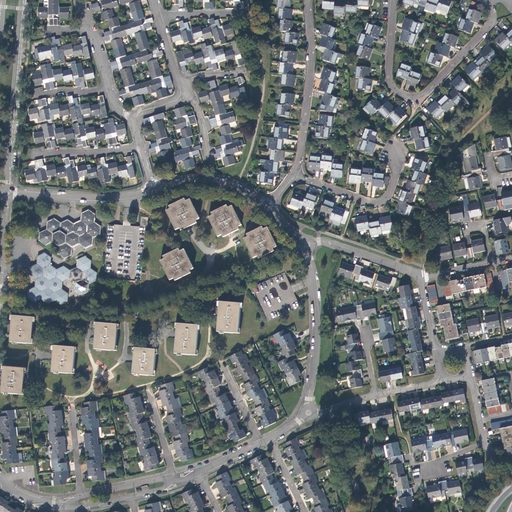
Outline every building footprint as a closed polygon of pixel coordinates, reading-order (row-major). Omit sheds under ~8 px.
[(53,0),(48,0),(49,7),(39,7),(39,17),(48,17),(48,13),(49,13),(49,15),(54,15),(53,0)] [(59,7),(59,0),(53,0),(54,15),(59,15),(59,14),(60,14),(60,18),(69,18),(69,7),(59,7)] [(121,0),(122,4),(129,2),(133,12),(142,9),(139,0),(121,0)] [(194,0),(195,1),(204,1),(204,2),(207,2),(207,9),(210,9),(210,2),(210,0),(194,0)] [(278,0),(278,7),(280,7),(289,8),(290,0),(278,0)] [(334,0),(323,0),(323,8),(334,9),(334,0)] [(345,14),(345,12),(346,1),(339,0),(334,0),(334,9),(333,13),(345,14)] [(345,12),(357,13),(357,6),(357,0),(346,0),(346,1),(345,12)] [(440,0),(439,0),(427,0),(425,6),(424,9),(435,13),(437,9),(440,0)] [(452,1),(449,0),(440,0),(437,9),(447,13),(452,1)] [(118,1),(117,1),(113,2),(104,5),(105,9),(107,9),(107,10),(103,11),(106,21),(108,20),(115,18),(112,7),(119,5),(118,1)] [(280,7),(278,19),(281,19),(290,20),(292,9),(289,8),(280,7)] [(473,22),(477,23),(481,13),(468,8),(464,19),(473,22)] [(144,17),(142,9),(133,12),(135,22),(132,23),(133,28),(144,25),(142,20),(141,20),(140,19),(144,17)] [(118,17),(115,18),(108,20),(111,28),(110,28),(111,31),(104,33),(105,37),(127,30),(130,29),(129,24),(121,26),(118,17)] [(220,38),(215,20),(214,17),(210,18),(212,25),(209,26),(210,27),(202,29),(204,36),(204,39),(214,36),(215,40),(220,38)] [(405,18),(402,29),(404,30),(414,33),(418,23),(405,18)] [(464,19),(461,18),(457,28),(469,33),(473,22),(464,19)] [(225,36),(235,33),(232,23),(224,26),(223,25),(221,26),(219,19),(215,20),(220,38),(222,45),(227,43),(225,36)] [(281,19),(279,31),(286,31),(291,32),(293,20),(290,20),(281,19)] [(147,24),(144,25),(133,28),(130,29),(127,30),(128,34),(135,32),(138,43),(147,40),(144,31),(146,30),(145,28),(152,26),(151,22),(147,24)] [(204,36),(202,29),(201,26),(193,29),(192,27),(190,28),(188,22),(184,23),(185,27),(186,30),(189,42),(190,44),(195,43),(194,39),(204,36)] [(374,37),(378,38),(381,28),(369,23),(365,34),(374,37)] [(324,24),(320,34),(324,36),(332,38),(335,28),(324,24)] [(105,37),(102,37),(104,41),(110,39),(111,41),(112,41),(115,50),(124,47),(121,36),(128,34),(127,30),(105,37)] [(180,30),(171,32),(174,42),(183,39),(185,43),(189,42),(186,30),(182,32),(182,33),(181,33),(180,30)] [(415,46),(419,35),(414,33),(404,30),(400,41),(412,45),(412,44),(415,46)] [(291,32),(286,31),(285,43),(297,44),(298,33),(291,32)] [(445,32),(441,43),(450,46),(453,47),(457,37),(445,32)] [(503,49),(511,42),(505,35),(502,32),(494,40),(503,49)] [(365,34),(361,33),(357,43),(360,44),(370,48),(374,37),(365,34)] [(85,58),(90,57),(88,46),(85,35),(81,36),(83,43),(80,44),(80,45),(72,46),(74,54),(75,56),(84,54),(85,58)] [(331,50),(335,40),(332,38),(324,36),(320,47),(326,49),(331,50)] [(60,61),(58,50),(57,46),(55,39),(54,37),(51,37),(52,44),(50,45),(50,46),(38,49),(40,60),(51,58),(52,61),(55,63),(60,61)] [(150,48),(147,40),(138,43),(141,52),(137,53),(138,58),(139,58),(149,55),(148,49),(147,50),(146,48),(150,48)] [(240,65),(244,64),(237,40),(231,42),(233,48),(224,51),(226,58),(227,60),(234,58),(235,59),(238,58),(240,65)] [(441,43),(438,42),(434,53),(443,56),(446,57),(450,46),(441,43)] [(61,64),(66,63),(64,56),(74,54),(72,46),(72,44),(63,45),(64,49),(62,50),(62,49),(58,50),(60,61),(61,64)] [(370,48),(360,44),(356,55),(368,59),(372,48),(370,48)] [(483,56),(489,63),(498,55),(489,45),(481,53),(483,56)] [(210,57),(208,49),(207,46),(202,48),(203,51),(193,54),(195,61),(196,63),(204,61),(205,63),(208,62),(210,68),(213,67),(212,64),(211,61),(211,60),(210,57)] [(127,56),(124,47),(115,50),(117,58),(118,61),(111,63),(112,66),(132,60),(131,55),(127,56)] [(213,67),(214,71),(219,69),(216,63),(219,62),(218,60),(226,58),(224,51),(223,48),(214,52),(213,48),(208,49),(210,57),(211,60),(211,61),(212,64),(213,67)] [(341,60),(343,54),(331,50),(326,49),(322,60),(334,64),(336,58),(341,60)] [(195,61),(193,54),(192,52),(183,54),(182,50),(177,52),(184,73),(187,72),(185,65),(188,65),(188,63),(195,61)] [(164,54),(163,51),(160,52),(156,53),(153,54),(149,55),(139,58),(140,62),(147,60),(150,70),(159,67),(157,59),(158,58),(157,56),(164,54)] [(284,51),(283,62),(293,63),(295,63),(296,52),(284,51)] [(434,53),(430,51),(427,62),(439,66),(443,56),(434,53)] [(482,72),(485,75),(493,67),(489,63),(483,56),(474,64),(482,72)] [(137,64),(136,59),(132,60),(112,66),(113,70),(120,68),(120,70),(121,70),(124,78),(133,75),(130,66),(137,64)] [(79,76),(76,64),(76,61),(71,62),(73,70),(63,72),(64,79),(65,82),(73,80),(73,77),(74,76),(75,77),(76,77),(79,76)] [(283,62),(280,62),(279,73),(283,74),(292,75),(293,63),(283,62)] [(473,80),(482,72),(474,64),(473,62),(464,71),(473,80)] [(64,79),(63,72),(62,69),(53,71),(51,63),(46,64),(52,90),(56,89),(54,82),(56,82),(56,81),(64,79)] [(83,70),(81,63),(76,64),(79,76),(79,78),(85,77),(84,76),(86,76),(87,80),(95,78),(93,68),(83,70)] [(52,90),(46,64),(42,65),(43,74),(32,76),(34,85),(44,83),(44,84),(46,84),(48,91),(52,90)] [(411,71),(412,67),(400,64),(397,76),(408,80),(411,71)] [(357,65),(355,76),(359,77),(368,78),(369,67),(357,65)] [(162,75),(159,67),(150,70),(153,79),(148,81),(150,86),(161,82),(165,81),(172,79),(171,76),(164,78),(163,75),(162,75)] [(324,68),(320,79),(323,80),(333,83),(336,73),(324,68)] [(421,74),(411,71),(408,80),(407,83),(417,87),(421,74)] [(292,75),(283,74),(282,85),(294,86),(296,75),(292,75)] [(135,85),(133,75),(124,78),(126,86),(126,87),(126,89),(119,91),(121,95),(124,94),(130,92),(134,91),(147,86),(146,82),(135,85)] [(456,88),(460,93),(463,90),(466,93),(471,88),(459,75),(451,83),(456,88)] [(371,90),(372,78),(368,78),(359,77),(358,88),(371,90)] [(173,83),(172,79),(165,81),(161,82),(150,86),(147,86),(149,91),(150,95),(157,93),(159,99),(168,96),(166,87),(167,87),(166,85),(173,83)] [(331,95),(335,84),(333,83),(323,80),(319,91),(325,93),(331,95)] [(218,104),(223,103),(221,96),(231,93),(229,88),(228,84),(219,86),(220,91),(219,91),(219,90),(214,91),(218,104)] [(147,86),(134,91),(136,96),(137,97),(133,98),(136,106),(145,103),(142,93),(149,91),(147,86)] [(241,95),(243,102),(248,100),(244,87),(239,88),(239,89),(238,90),(237,86),(229,88),(231,93),(232,98),(239,96),(241,95)] [(455,104),(456,106),(461,101),(465,98),(460,93),(456,88),(447,96),(455,104)] [(218,104),(214,91),(209,93),(210,94),(208,94),(207,90),(199,93),(201,102),(212,99),(213,106),(218,104)] [(280,104),(291,105),(294,106),(295,94),(282,93),(280,104)] [(336,99),(337,97),(331,95),(325,93),(322,104),(319,111),(336,113),(337,109),(339,100),(336,99)] [(445,110),(446,112),(455,104),(447,96),(446,95),(438,102),(445,110)] [(103,117),(107,116),(105,107),(104,103),(103,96),(99,96),(101,104),(98,104),(99,105),(90,107),(91,113),(92,116),(102,114),(103,117)] [(73,119),(77,118),(74,100),(73,97),(69,98),(70,105),(68,105),(68,106),(60,108),(61,114),(62,117),(72,115),(73,119)] [(378,110),(382,106),(374,97),(363,108),(370,114),(371,113),(373,115),(378,110)] [(81,115),(91,113),(90,107),(89,104),(81,106),(81,105),(79,106),(78,99),(74,100),(77,118),(78,120),(82,119),(81,115)] [(436,118),(445,110),(438,102),(436,100),(427,108),(436,118)] [(395,109),(388,101),(382,106),(378,110),(386,118),(389,115),(395,109)] [(211,123),(235,116),(233,111),(226,113),(223,103),(218,104),(213,106),(216,115),(216,117),(210,119),(211,123)] [(280,104),(278,104),(277,115),(290,117),(291,105),(280,104)] [(61,114),(60,108),(59,105),(50,106),(51,110),(50,110),(49,109),(44,110),(47,121),(52,120),(51,116),(61,114)] [(184,106),(175,109),(178,119),(174,120),(175,125),(186,122),(184,117),(183,117),(183,116),(187,115),(184,106)] [(398,106),(395,109),(389,115),(396,124),(406,114),(398,106)] [(42,122),(47,121),(44,110),(40,111),(40,112),(39,112),(38,108),(29,110),(31,120),(38,119),(39,123),(42,122)] [(166,117),(164,113),(154,116),(151,117),(144,119),(145,122),(152,120),(152,123),(153,123),(155,131),(165,128),(162,119),(166,117)] [(330,127),(331,127),(333,116),(320,114),(318,126),(330,127)] [(223,135),(229,133),(232,132),(229,123),(236,121),(235,116),(211,123),(212,127),(220,125),(221,127),(220,127),(223,135)] [(186,122),(175,125),(176,129),(180,128),(183,138),(191,136),(193,135),(191,127),(191,124),(198,122),(197,118),(190,120),(190,121),(186,122)] [(127,133),(125,123),(115,125),(114,121),(109,122),(111,132),(116,131),(116,130),(117,130),(118,135),(127,133)] [(111,132),(109,122),(104,123),(105,127),(95,129),(96,136),(97,139),(106,137),(106,138),(108,138),(110,145),(113,144),(112,137),(111,132)] [(81,134),(79,125),(78,123),(74,124),(75,129),(65,131),(66,137),(67,140),(75,138),(74,134),(76,133),(76,135),(81,134)] [(50,137),(48,126),(47,124),(43,124),(44,131),(34,133),(36,143),(45,141),(45,137),(46,137),(46,138),(50,137)] [(65,131),(64,127),(54,129),(53,124),(48,126),(50,137),(55,136),(55,135),(56,135),(57,139),(66,137),(65,131)] [(95,129),(94,127),(85,129),(84,124),(79,125),(81,134),(81,137),(82,140),(83,144),(84,148),(88,147),(86,139),(88,139),(88,137),(96,136),(95,129)] [(318,126),(317,125),(315,137),(328,139),(330,127),(318,126)] [(415,139),(425,137),(425,132),(428,132),(426,125),(410,128),(413,140),(415,139)] [(275,127),(273,138),(283,139),(286,139),(288,128),(275,127)] [(168,138),(165,128),(155,131),(158,140),(162,139),(162,140),(161,140),(162,145),(170,142),(173,141),(171,137),(168,138)] [(360,138),(373,143),(377,132),(364,128),(360,138)] [(227,150),(241,146),(243,145),(242,140),(233,143),(229,133),(223,135),(220,136),(222,145),(226,143),(227,145),(226,146),(227,150)] [(191,136),(183,138),(181,139),(184,148),(179,150),(181,155),(189,152),(192,151),(191,146),(189,147),(189,145),(193,144),(191,136)] [(430,148),(428,136),(425,137),(415,139),(417,151),(430,148)] [(273,138),(270,137),(270,140),(267,140),(266,149),(271,149),(281,150),(283,139),(273,138)] [(510,152),(511,152),(509,139),(506,139),(506,137),(494,140),(496,152),(493,152),(493,155),(503,153),(508,152),(510,152)] [(371,154),(375,144),(373,143),(360,138),(359,138),(356,148),(359,149),(359,150),(371,154)] [(172,148),(170,142),(162,145),(160,146),(159,146),(156,147),(152,148),(149,149),(150,153),(157,151),(157,153),(159,153),(161,161),(171,158),(168,149),(172,148)] [(477,156),(475,145),(459,155),(460,159),(461,159),(464,172),(471,171),(472,174),(481,172),(481,169),(477,170),(475,156),(477,156)] [(223,158),(226,166),(235,164),(232,154),(242,150),(241,146),(227,150),(223,151),(217,153),(214,154),(215,158),(221,156),(222,158),(223,158)] [(194,155),(200,153),(199,149),(196,150),(192,151),(189,152),(181,155),(179,156),(175,157),(177,161),(183,159),(186,169),(196,165),(194,157),(195,157),(194,155)] [(281,150),(271,149),(270,160),(279,161),(282,161),(284,151),(281,150)] [(511,155),(510,152),(508,152),(503,153),(493,155),(494,159),(497,158),(499,171),(511,168),(509,155),(511,155)] [(320,168),(321,155),(316,154),(315,155),(310,155),(308,169),(320,170),(320,168)] [(119,171),(120,175),(129,173),(130,177),(135,176),(131,155),(127,156),(128,163),(126,163),(126,164),(118,166),(119,171)] [(332,159),(333,156),(321,155),(320,168),(331,169),(332,159)] [(100,157),(106,181),(110,181),(109,174),(119,171),(118,166),(117,161),(108,163),(106,163),(105,156),(100,157)] [(70,160),(69,157),(65,158),(66,165),(64,165),(64,166),(56,168),(57,174),(58,177),(68,175),(69,182),(75,181),(70,160)] [(90,164),(87,164),(89,175),(90,177),(100,175),(101,183),(106,181),(100,157),(97,158),(98,165),(98,167),(97,168),(96,165),(91,166),(90,164)] [(57,174),(56,168),(55,164),(47,166),(46,165),(44,165),(42,159),(39,160),(44,181),(48,180),(47,176),(57,174)] [(79,177),(89,175),(87,164),(86,164),(78,166),(78,165),(75,166),(74,159),(70,160),(75,181),(80,180),(79,177)] [(265,164),(264,171),(274,173),(277,173),(279,161),(270,160),(261,159),(260,163),(265,164)] [(332,159),(331,169),(330,176),(342,178),(344,165),(336,164),(337,159),(332,159)] [(414,171),(423,175),(427,164),(416,159),(411,169),(414,171)] [(39,182),(44,181),(39,160),(35,160),(36,167),(34,167),(34,169),(26,170),(28,180),(34,179),(35,183),(39,182)] [(373,173),(374,170),(362,169),(362,171),(361,182),(372,183),(373,173)] [(361,182),(362,171),(350,170),(349,183),(360,184),(361,182)] [(264,171),(260,171),(259,182),(272,184),(274,173),(264,171)] [(421,187),(426,176),(423,175),(414,171),(409,181),(419,185),(421,187)] [(482,175),(481,172),(472,174),(465,176),(465,178),(464,179),(466,188),(469,188),(469,189),(481,187),(479,176),(482,175)] [(372,183),(372,186),(383,187),(384,181),(385,174),(373,173),(372,183)] [(412,195),(414,196),(419,185),(409,181),(407,180),(402,190),(412,195)] [(395,199),(398,200),(407,205),(412,195),(402,190),(400,189),(395,199)] [(511,203),(511,191),(500,193),(502,200),(499,200),(501,210),(504,209),(503,205),(511,203)] [(302,204),(305,196),(295,192),(290,204),(301,208),(302,204)] [(318,196),(307,193),(305,196),(302,204),(313,208),(318,196)] [(501,210),(499,200),(495,201),(494,195),(483,197),(485,209),(496,207),(497,210),(501,210)] [(180,226),(182,229),(197,221),(196,219),(200,217),(191,197),(186,199),(185,197),(170,204),(171,207),(167,209),(176,228),(180,226)] [(335,203),(324,199),(320,211),(323,212),(323,213),(322,216),(330,219),(331,215),(334,207),(335,203)] [(404,217),(409,206),(407,205),(398,200),(392,211),(404,217)] [(468,211),(464,212),(466,221),(470,221),(469,218),(481,215),(478,203),(467,205),(468,211)] [(221,233),(223,236),(239,228),(238,225),(242,223),(233,204),(228,207),(227,204),(211,212),(213,214),(208,216),(218,235),(221,233)] [(333,220),(341,223),(345,211),(334,207),(331,215),(330,219),(328,224),(331,226),(333,220)] [(466,221),(464,212),(461,213),(460,207),(448,209),(451,221),(462,219),(463,222),(466,221)] [(72,255),(73,247),(79,244),(86,248),(93,245),(93,237),(100,234),(101,226),(95,222),(95,214),(89,210),(81,213),(80,220),(74,223),(69,220),(67,219),(62,222),(60,223),(54,218),(47,221),(47,225),(47,229),(40,232),(39,236),(39,240),(45,245),(52,242),(58,246),(58,254),(65,258),(72,255)] [(141,216),(140,226),(146,227),(148,227),(148,217),(141,216)] [(368,223),(367,216),(355,218),(358,231),(369,229),(368,223)] [(379,221),(381,234),(392,232),(392,229),(390,217),(379,219),(379,221)] [(507,233),(505,218),(492,221),(494,235),(507,233)] [(371,236),(381,234),(379,221),(368,223),(369,229),(371,236)] [(257,254),(259,257),(274,249),(273,247),(277,245),(267,225),(263,227),(262,225),(246,232),(248,235),(243,237),(253,256),(257,254)] [(471,248),(468,249),(470,258),(474,257),(473,254),(485,251),(482,239),(470,242),(471,248)] [(494,242),(496,255),(509,253),(506,239),(494,242)] [(470,258),(468,249),(465,249),(464,243),(452,245),(455,258),(467,255),(467,258),(470,258)] [(451,258),(449,246),(436,249),(438,254),(434,255),(436,265),(440,264),(439,261),(451,258)] [(176,276),(177,279),(192,271),(191,268),(195,267),(186,247),(181,249),(180,247),(164,254),(166,257),(162,259),(171,278),(176,276)] [(77,259),(77,267),(71,270),(64,265),(57,269),(51,264),(52,257),(46,252),(39,256),(38,264),(31,267),(30,275),(36,280),(36,285),(35,287),(28,290),(27,298),(34,303),(41,299),(48,304),(54,300),(61,305),(68,301),(69,294),(63,290),(63,281),(70,278),(76,283),(75,291),(81,295),(89,292),(90,284),(97,281),(97,273),(91,269),(92,260),(85,256),(77,259)] [(348,265),(342,263),(338,275),(351,279),(353,274),(356,275),(359,267),(355,266),(355,267),(348,265)] [(359,267),(356,275),(360,276),(358,281),(371,286),(375,274),(367,272),(361,270),(362,268),(359,267)] [(288,280),(284,273),(262,283),(265,289),(254,293),(254,294),(267,322),(300,307),(296,299),(288,280)] [(483,278),(482,274),(475,275),(478,288),(485,287),(484,284),(483,281),(483,278)] [(478,288),(475,275),(469,276),(472,289),(478,288)] [(393,288),(396,279),(393,278),(392,280),(386,278),(379,276),(375,287),(388,292),(390,286),(393,288)] [(472,289),(469,276),(462,278),(463,279),(465,291),(472,289)] [(451,293),(458,292),(456,280),(456,279),(449,280),(449,281),(450,284),(450,288),(451,291),(451,293)] [(458,292),(465,291),(463,279),(456,280),(458,292)] [(265,289),(262,283),(251,288),(254,293),(265,289)] [(400,299),(410,297),(409,290),(408,286),(398,288),(400,299)] [(405,309),(413,308),(411,302),(410,297),(400,299),(398,299),(400,310),(403,310),(405,309)] [(241,303),(220,301),(219,314),(217,331),(239,333),(241,303)] [(361,308),(358,309),(360,321),(364,320),(364,318),(369,317),(376,315),(374,302),(361,305),(361,308)] [(449,304),(436,306),(437,313),(450,311),(449,304)] [(338,323),(353,320),(356,319),(357,321),(360,321),(358,309),(354,309),(354,307),(336,310),(338,323)] [(408,320),(417,318),(416,312),(415,307),(413,308),(405,309),(408,320)] [(438,320),(451,317),(450,311),(437,313),(438,320)] [(511,311),(501,314),(504,326),(511,324),(511,311)] [(486,329),(499,326),(496,314),(483,317),(484,322),(481,323),(483,332),(486,331),(486,329)] [(35,317),(13,315),(12,327),(11,342),(32,344),(35,317)] [(389,317),(377,320),(379,327),(380,333),(378,334),(378,338),(390,335),(389,332),(392,331),(389,317)] [(452,324),(451,317),(438,320),(439,327),(442,326),(452,324)] [(410,331),(417,330),(419,329),(418,323),(417,318),(408,320),(410,331)] [(479,333),(483,332),(481,323),(478,324),(476,318),(465,320),(468,332),(478,330),(479,333)] [(118,324),(97,322),(96,333),(94,349),(116,351),(118,324)] [(199,325),(178,323),(177,335),(175,353),(197,355),(199,325)] [(455,324),(452,324),(442,326),(444,333),(457,330),(455,324)] [(286,334),(284,330),(272,335),(276,343),(278,342),(280,346),(292,340),(289,333),(286,334)] [(410,343),(419,341),(418,334),(417,330),(410,331),(408,331),(409,337),(407,337),(408,343),(410,343)] [(458,337),(457,330),(444,333),(445,340),(458,337)] [(338,347),(339,351),(346,350),(354,348),(353,344),(359,343),(357,334),(346,337),(347,345),(338,347)] [(390,335),(378,338),(379,341),(381,341),(383,346),(384,353),(396,351),(393,338),(390,339),(390,335)] [(296,346),(292,340),(280,346),(282,349),(280,350),(284,358),(288,356),(295,353),(292,348),(296,346)] [(412,353),(419,352),(422,351),(420,345),(419,341),(410,343),(412,353)] [(500,347),(502,358),(509,356),(506,344),(500,345),(500,347)] [(76,347),(54,345),(53,355),(52,372),(74,373),(76,347)] [(486,348),(489,360),(495,359),(493,349),(493,346),(486,348)] [(156,349),(135,347),(134,358),(133,373),(154,375),(156,349)] [(493,349),(495,359),(502,358),(500,347),(493,349)] [(354,348),(346,350),(347,353),(349,353),(351,362),(356,361),(362,360),(361,354),(360,350),(355,352),(354,348)] [(480,349),(482,362),(489,360),(486,348),(480,349)] [(475,363),(482,362),(480,349),(473,350),(475,363)] [(242,355),(240,351),(229,357),(232,364),(235,362),(237,367),(246,363),(248,362),(244,354),(242,355)] [(412,365),(422,363),(420,356),(419,352),(412,353),(406,354),(408,360),(411,360),(412,365)] [(288,356),(284,358),(277,362),(281,370),(283,369),(285,373),(296,367),(293,359),(290,361),(288,356)] [(351,362),(345,364),(347,373),(352,372),(353,375),(361,374),(360,370),(358,370),(357,366),(356,361),(351,362)] [(246,363),(237,367),(234,368),(238,375),(241,374),(243,378),(253,373),(249,365),(247,366),(246,363)] [(410,371),(411,376),(424,374),(423,367),(422,363),(412,365),(413,371),(410,371)] [(3,379),(2,392),(23,394),(26,368),(4,366),(3,379)] [(399,366),(388,368),(390,381),(395,380),(401,378),(399,368),(399,366)] [(211,371),(209,367),(197,372),(201,380),(203,379),(205,383),(217,377),(214,370),(211,371)] [(300,374),(296,367),(285,373),(286,376),(284,377),(288,385),(299,380),(297,375),(300,374)] [(388,368),(377,370),(379,383),(385,382),(390,381),(388,368)] [(246,392),(257,386),(255,382),(258,381),(253,373),(243,378),(245,383),(242,384),(246,392)] [(353,375),(348,376),(350,389),(361,387),(360,381),(360,378),(362,378),(361,374),(353,375)] [(221,384),(217,377),(205,383),(206,386),(205,387),(208,395),(219,390),(217,385),(221,384)] [(482,387),(495,385),(493,378),(480,380),(482,387)] [(174,391),(171,382),(160,385),(162,390),(159,391),(161,399),(173,395),(172,391),(174,391)] [(483,394),(496,391),(495,385),(482,387),(483,394)] [(265,397),(267,396),(263,388),(259,390),(257,386),(246,392),(249,399),(252,397),(254,402),(265,397)] [(460,404),(465,402),(462,389),(457,390),(451,392),(453,402),(459,401),(460,404)] [(221,394),(219,390),(208,395),(212,403),(214,402),(216,406),(228,400),(224,393),(221,394)] [(484,400),(498,398),(496,391),(483,394),(484,400)] [(137,397),(136,392),(124,395),(127,405),(129,404),(129,408),(142,404),(140,396),(137,397)] [(447,403),(453,402),(451,392),(447,393),(440,394),(441,396),(443,404),(447,403)] [(174,398),(173,395),(161,399),(163,406),(166,405),(167,410),(179,407),(180,406),(178,397),(174,398)] [(443,404),(441,396),(436,397),(430,399),(432,410),(443,407),(443,404)] [(269,405),(265,397),(254,402),(257,406),(253,408),(257,415),(260,414),(268,410),(267,406),(269,405)] [(421,410),(419,401),(419,398),(413,399),(408,401),(409,410),(415,409),(416,412),(421,410)] [(499,405),(498,398),(484,400),(486,407),(490,406),(494,406),(497,405),(499,405)] [(432,410),(430,399),(425,400),(419,401),(421,410),(421,412),(432,410)] [(232,408),(228,400),(216,406),(218,409),(216,410),(220,419),(222,418),(231,414),(229,409),(232,408)] [(97,410),(96,401),(84,402),(84,407),(81,407),(82,415),(95,414),(94,410),(97,410)] [(409,410),(408,401),(401,402),(396,403),(399,416),(404,414),(403,412),(409,410)] [(144,411),(142,404),(129,408),(130,410),(127,411),(130,421),(131,420),(142,417),(141,412),(144,411)] [(58,409),(58,405),(46,406),(47,415),(49,415),(49,419),(62,417),(61,409),(58,409)] [(179,407),(167,410),(169,415),(165,416),(167,423),(180,420),(179,416),(182,415),(179,407)] [(275,417),(271,408),(268,410),(260,414),(262,418),(259,420),(262,427),(274,421),(273,418),(275,417)] [(14,409),(2,410),(2,416),(0,415),(0,421),(0,424),(13,423),(13,419),(14,419),(14,418),(15,418),(14,409)] [(388,423),(393,422),(390,409),(385,410),(379,411),(381,421),(387,420),(388,423)] [(370,421),(368,413),(367,410),(361,412),(353,413),(356,424),(370,421)] [(379,422),(381,421),(379,411),(373,412),(368,413),(370,421),(370,423),(375,423),(375,425),(380,424),(379,422)] [(234,412),(231,414),(222,418),(224,421),(222,422),(226,430),(237,425),(234,421),(237,419),(234,412)] [(95,418),(95,414),(82,415),(82,423),(86,423),(86,428),(98,427),(98,417),(95,418)] [(63,425),(62,417),(49,419),(49,422),(48,423),(49,432),(60,430),(60,425),(63,425)] [(144,422),(142,417),(131,420),(134,429),(135,429),(136,432),(149,429),(147,421),(144,422)] [(175,435),(185,432),(187,432),(185,423),(183,423),(181,424),(180,420),(167,423),(170,431),(173,430),(175,435)] [(13,426),(13,423),(0,424),(1,432),(4,432),(4,436),(16,435),(17,435),(16,426),(13,426)] [(237,425),(226,430),(230,439),(232,438),(234,441),(245,436),(242,429),(239,430),(237,425)] [(100,426),(98,427),(86,428),(87,433),(83,433),(84,441),(97,440),(97,436),(101,436),(100,426)] [(501,435),(511,432),(511,426),(509,427),(505,428),(502,429),(499,429),(501,435)] [(449,436),(451,445),(452,447),(455,446),(455,444),(461,443),(468,441),(465,428),(452,431),(453,435),(449,436)] [(151,437),(149,429),(136,432),(137,436),(136,436),(138,446),(149,443),(148,438),(151,437)] [(61,435),(60,430),(49,432),(49,441),(51,440),(52,444),(65,443),(64,435),(61,435)] [(175,449),(187,445),(186,442),(188,441),(185,432),(175,435),(176,440),(173,441),(175,449)] [(428,440),(430,451),(434,450),(433,448),(440,447),(451,445),(449,436),(448,432),(430,436),(430,439),(428,440)] [(502,442),(511,439),(511,432),(501,435),(502,442)] [(16,435),(4,436),(5,441),(2,441),(2,449),(15,448),(15,444),(17,444),(16,435)] [(299,445),(295,437),(284,443),(286,447),(283,449),(287,456),(290,454),(299,450),(297,446),(299,445)] [(410,440),(412,453),(420,451),(426,450),(426,452),(430,451),(428,440),(424,440),(423,437),(410,440)] [(511,439),(502,442),(504,449),(506,448),(511,447),(511,439)] [(89,454),(100,452),(99,443),(97,443),(97,440),(84,441),(85,449),(88,449),(89,454)] [(403,457),(402,455),(400,455),(397,442),(385,445),(383,446),(386,457),(387,457),(388,458),(390,457),(390,461),(403,458),(403,457)] [(66,451),(65,443),(52,444),(52,448),(50,448),(50,450),(49,450),(50,458),(51,458),(63,456),(63,452),(66,451)] [(149,443),(138,446),(141,455),(142,454),(143,458),(156,454),(154,446),(151,447),(149,443)] [(182,461),(192,458),(190,449),(188,449),(187,445),(175,449),(177,457),(180,456),(182,461)] [(6,457),(7,462),(18,461),(17,451),(16,451),(15,448),(2,449),(3,457),(6,457)] [(293,468),(305,462),(303,458),(307,456),(303,448),(299,450),(290,454),(292,459),(289,460),(293,468)] [(87,467),(100,465),(100,462),(101,462),(100,452),(89,454),(89,458),(86,459),(87,467)] [(156,454),(143,458),(144,462),(143,462),(145,471),(157,468),(155,463),(158,463),(156,454)] [(263,459),(261,454),(250,460),(253,468),(256,467),(258,470),(269,465),(266,457),(263,459)] [(63,456),(51,458),(52,466),(54,466),(54,470),(67,469),(67,460),(63,461),(63,456)] [(470,468),(468,457),(464,458),(464,460),(462,461),(455,463),(458,473),(459,477),(467,476),(465,471),(467,471),(466,469),(470,468)] [(484,469),(482,457),(475,459),(472,459),(471,457),(468,457),(470,468),(474,468),(474,471),(484,469)] [(403,460),(403,458),(390,461),(391,464),(389,465),(392,478),(395,478),(404,475),(402,463),(404,462),(403,460)] [(301,478),(313,473),(309,464),(306,465),(305,462),(293,468),(296,475),(299,474),(301,478)] [(91,480),(102,479),(102,478),(103,478),(102,470),(101,471),(101,470),(100,470),(100,465),(87,467),(87,476),(91,475),(91,480)] [(273,472),(269,465),(258,470),(260,474),(257,476),(261,483),(272,478),(270,473),(273,472)] [(67,469),(54,470),(54,474),(53,474),(54,484),(65,483),(65,477),(68,477),(67,469)] [(213,483),(217,490),(229,484),(227,481),(230,480),(225,472),(214,477),(216,481),(213,483)] [(304,491),(317,485),(315,481),(317,481),(313,473),(301,478),(303,482),(300,483),(304,491)] [(399,489),(400,493),(412,490),(412,488),(411,487),(409,487),(407,475),(404,475),(395,478),(397,490),(399,489)] [(269,494),(281,488),(277,481),(274,482),(272,478),(261,483),(265,491),(267,490),(269,494)] [(442,480),(445,492),(448,492),(448,494),(462,491),(459,479),(449,481),(446,482),(446,480),(442,480)] [(427,486),(430,498),(441,495),(445,494),(445,492),(442,480),(439,481),(439,483),(433,484),(427,486)] [(229,484),(217,490),(220,497),(224,496),(226,500),(237,495),(232,487),(230,488),(229,484)] [(313,502),(324,496),(320,488),(318,489),(317,485),(304,491),(307,499),(311,497),(313,502)] [(273,507),(275,506),(284,501),(281,497),(284,495),(281,488),(269,494),(271,498),(269,499),(273,507)] [(189,504),(199,499),(196,491),(193,493),(191,489),(180,494),(184,502),(187,501),(189,504)] [(397,511),(401,510),(414,508),(411,494),(413,494),(412,492),(412,490),(400,493),(401,497),(399,497),(400,502),(396,503),(397,511)] [(237,495),(226,500),(228,505),(225,506),(227,511),(230,511),(240,507),(239,504),(241,503),(237,495)] [(2,496),(0,499),(0,511),(1,511),(7,511),(11,505),(7,503),(9,500),(2,496)] [(312,508),(314,511),(321,511),(327,509),(326,506),(328,505),(324,496),(313,502),(315,506),(312,508)] [(189,511),(202,511),(200,507),(203,506),(199,499),(189,504),(190,508),(188,509),(189,511)] [(274,510),(275,511),(288,511),(287,509),(290,507),(287,500),(284,501),(275,506),(277,509),(274,510)] [(160,510),(158,502),(145,504),(146,509),(143,509),(143,511),(157,511),(158,511),(160,510)]
